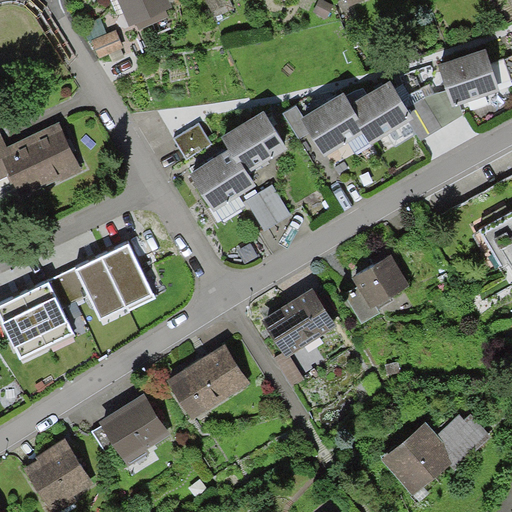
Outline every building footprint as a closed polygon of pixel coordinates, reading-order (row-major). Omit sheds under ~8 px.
[(163,0),(114,0),(126,27),(168,8),(163,0)] [(334,6),(324,0),(318,0),(312,11),(327,19),(334,6)] [(482,49),(437,62),(448,99),(493,86),(482,49)] [(390,82),(350,107),(363,126),(373,141),(412,116),(390,82)] [(339,89),(299,114),(322,152),(363,126),(350,107),(339,89)] [(219,136),(224,146),(243,172),(285,147),(261,112),(219,136)] [(0,177),(3,177),(13,200),(77,171),(56,124),(6,146),(0,132),(0,177)] [(199,125),(175,138),(186,159),(212,144),(199,125)] [(224,146),(185,170),(208,206),(248,181),(243,172),(224,146)] [(511,211),(481,229),(501,266),(511,261),(511,263),(511,211)] [(102,255),(124,305),(152,294),(129,242),(102,255)] [(124,305),(102,255),(76,270),(88,295),(98,318),(124,305)] [(387,255),(350,278),(366,302),(402,279),(387,255)] [(76,270),(59,274),(74,301),(88,295),(76,270)] [(59,274),(46,281),(59,308),(74,301),(59,274)] [(21,294),(44,343),(71,331),(59,308),(46,281),(21,294)] [(308,291),(263,319),(283,350),(327,322),(308,291)] [(44,343),(21,294),(0,305),(0,318),(20,356),(44,343)] [(242,377),(225,351),(168,388),(185,414),(242,377)] [(161,434),(141,402),(101,427),(122,459),(161,434)] [(377,451),(412,496),(456,461),(421,417),(377,451)] [(88,482),(65,447),(25,472),(48,507),(88,482)]
